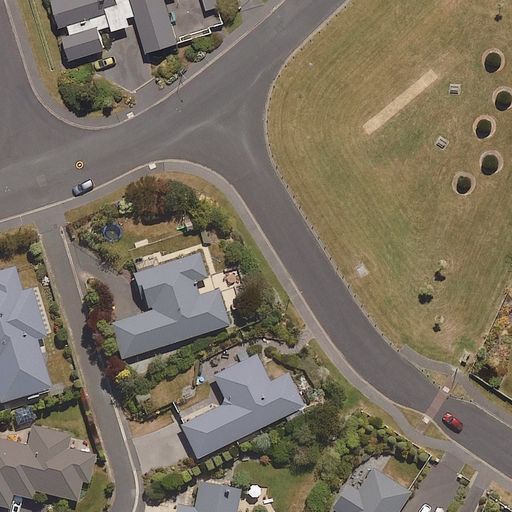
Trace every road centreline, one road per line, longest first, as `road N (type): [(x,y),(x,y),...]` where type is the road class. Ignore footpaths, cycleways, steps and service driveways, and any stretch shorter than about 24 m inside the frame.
road 1 (residential): [(207,104),(348,329),(438,406),(511,454)]
road 2 (residential): [(35,185),(142,142),(207,104)]
road 3 (residential): [(207,104),(320,0)]
road 4 (residential): [(35,185),(0,62)]
